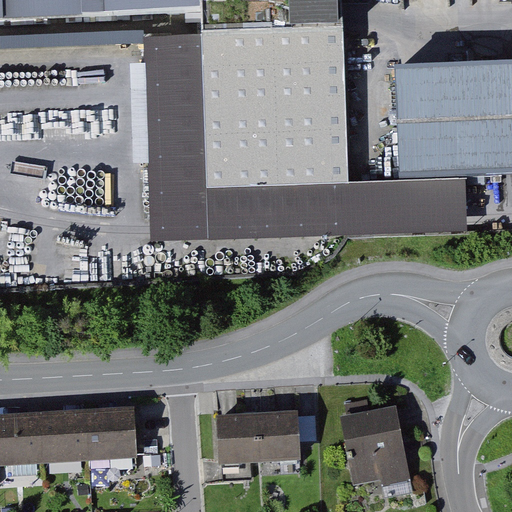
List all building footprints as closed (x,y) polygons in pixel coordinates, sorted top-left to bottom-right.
[(0,0),(0,17),(194,11),(193,0),(0,0)] [(193,0),(194,11),(195,37),(143,39),(150,242),(462,231),(460,179),(393,180),(346,183),(340,13),(339,0),(193,0)] [(422,69),(389,71),(393,180),(511,175),(511,174),(511,41),(509,42),(510,66),(422,69)] [(88,68),(87,49),(59,51),(60,70),(88,68)] [(146,465),(142,409),(94,412),(98,468),(146,465)] [(400,409),(344,419),(356,486),(383,482),(384,489),(413,484),(400,409)] [(98,468),(94,412),(46,415),(50,471),(98,468)] [(308,464),(304,413),(265,416),(269,466),(308,464)] [(50,471),(46,415),(0,418),(0,453),(1,474),(50,471)] [(269,466),(265,416),(226,419),(230,469),(269,466)]
